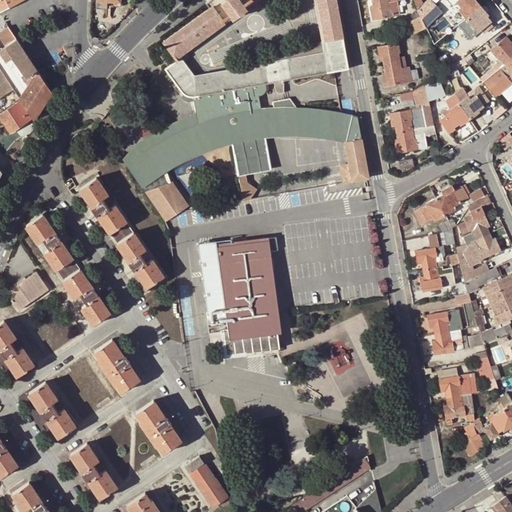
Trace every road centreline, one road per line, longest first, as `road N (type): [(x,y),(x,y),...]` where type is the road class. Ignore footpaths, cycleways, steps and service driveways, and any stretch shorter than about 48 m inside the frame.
road 1 (residential): [(380,201),(438,507)]
road 2 (residential): [(345,0),(380,201)]
road 3 (residential): [(163,375),(201,434),(95,511)]
road 4 (residential): [(7,394),(123,313)]
road 5 (residential): [(163,375),(48,455)]
road 6 (tertiary): [(168,0),(83,93)]
road 7 (residential): [(123,313),(130,308),(66,210)]
